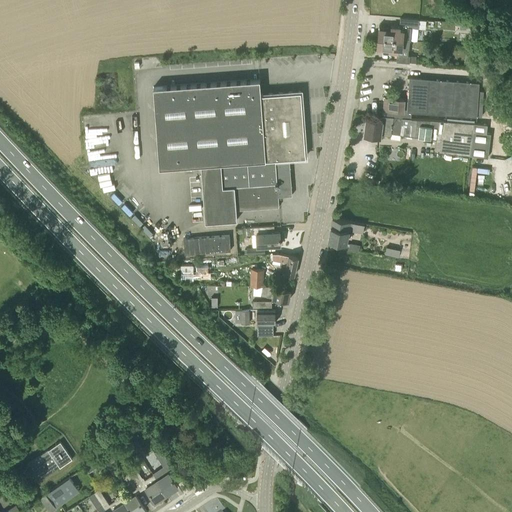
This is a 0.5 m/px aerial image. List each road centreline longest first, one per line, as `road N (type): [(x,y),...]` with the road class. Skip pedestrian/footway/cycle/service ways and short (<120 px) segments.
road 1 (trunk): [(369,511),(0,142)]
road 2 (residential): [(264,498),(353,0)]
road 3 (trunk): [(0,168),(344,511)]
